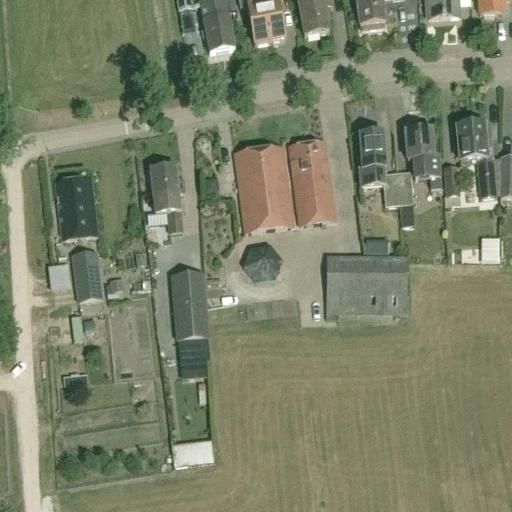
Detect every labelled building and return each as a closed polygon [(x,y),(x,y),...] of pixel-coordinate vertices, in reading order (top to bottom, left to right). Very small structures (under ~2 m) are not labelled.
[(210,59),(234,54),(228,22),(227,22),(224,4),(207,7),(205,0),(176,0),(179,16),(201,12),(210,59)] [(237,0),(240,11),(246,10),(254,49),(285,43),(281,21),(280,22),(276,4),(275,4),(275,1),(283,0),(237,0)] [(310,0),(312,5),(298,8),(304,41),(330,36),(325,14),(332,13),(329,0),(310,0)] [(384,28),(380,0),(392,0),(393,5),(407,3),(406,0),(355,0),(360,31),(361,31),(362,36),(384,33),(383,28),(384,28)] [(425,0),(427,24),(458,22),(457,0),(425,0)] [(477,0),(479,20),(504,18),(504,5),(508,5),(508,0),(477,0)] [(487,164),(485,144),(483,129),(457,132),(461,167),(476,165),(487,164)] [(362,175),(385,173),(383,138),(381,138),(381,133),(360,135),(361,140),(360,140),(362,174),(362,175)] [(435,163),(434,163),(431,134),(405,136),(408,165),(407,165),(408,175),(422,174),(424,194),(437,193),(435,163)] [(492,143),(485,144),(487,164),(476,165),(480,204),(498,202),(499,163),(494,163),(492,143)] [(300,230),(335,225),(325,145),(289,150),(300,230)] [(245,238),(293,231),(282,151),(234,158),(245,238)] [(500,163),(499,163),(498,202),(500,202),(511,202),(511,161),(500,161),(500,163)] [(446,209),(461,208),(458,171),(443,172),(446,209)] [(175,172),(150,175),(155,219),(168,217),(170,238),(183,236),(178,198),(184,198),(183,184),(177,185),(175,172)] [(362,175),(362,174),(359,174),(360,193),(384,191),(385,211),(399,211),(396,178),(386,179),(385,173),(362,175)] [(414,210),(412,210),(410,177),(396,178),(399,211),(401,233),(415,231),(414,210)] [(64,246),(98,241),(91,183),(56,187),(64,246)] [(474,268),(492,269),(493,243),(474,242),(474,268)] [(455,260),(473,259),(473,246),(454,247),(455,260)] [(276,285),(282,265),(271,249),(250,253),(243,272),(256,287),(276,285)] [(96,258),(72,261),(78,306),(102,303),(96,258)] [(327,297),(326,323),(338,324),(338,317),(406,319),(406,301),(408,267),(408,261),(328,260),(328,264),(327,297)] [(205,315),(203,315),(200,276),(170,279),(173,318),(172,318),(174,344),(207,340),(206,327),(205,315)] [(123,295),(122,284),(109,286),(110,289),(106,289),(108,303),(116,302),(115,296),(123,295)] [(71,321),(73,343),(83,342),(80,319),(71,321)] [(86,387),(86,379),(62,381),(63,390),(86,387)]
